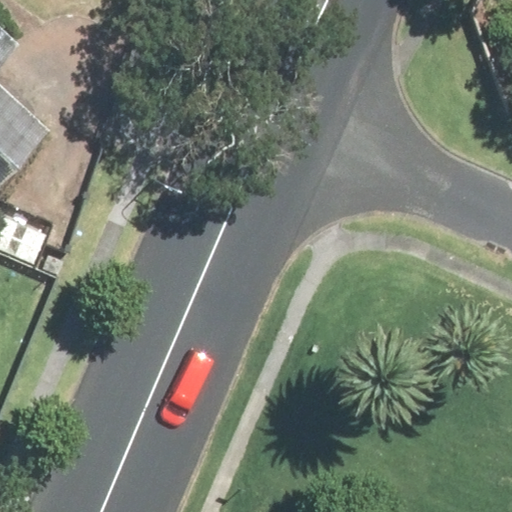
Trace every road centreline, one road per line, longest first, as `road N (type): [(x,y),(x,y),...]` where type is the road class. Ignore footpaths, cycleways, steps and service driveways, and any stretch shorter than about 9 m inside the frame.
road 1 (tertiary): [(93,511),(253,122)]
road 2 (residential): [(253,122),(511,226)]
road 3 (tertiary): [(253,122),(315,0)]
